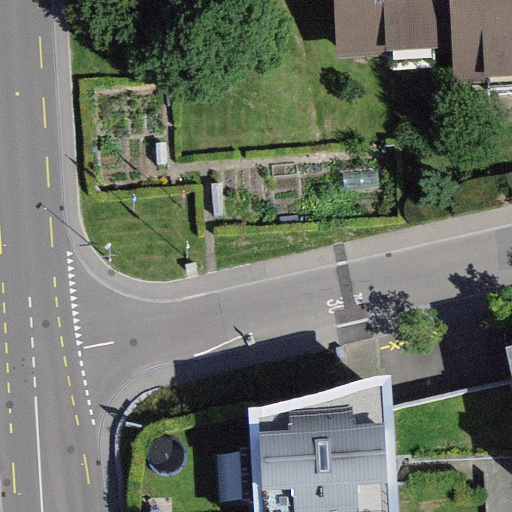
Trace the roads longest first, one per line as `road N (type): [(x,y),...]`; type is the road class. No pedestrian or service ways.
road 1 (residential): [(511,234),(37,354)]
road 2 (tertiary): [(37,354),(15,0)]
road 3 (tertiary): [(52,511),(37,354)]
